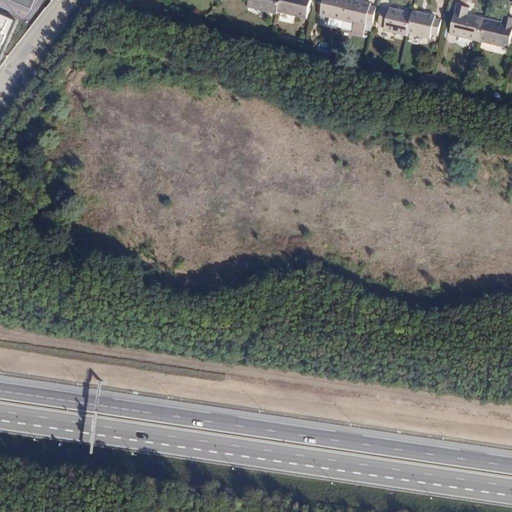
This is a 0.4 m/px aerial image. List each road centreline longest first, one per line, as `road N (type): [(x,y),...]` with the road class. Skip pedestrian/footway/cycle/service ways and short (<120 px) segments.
road 1 (track): [(0,325),(511,406)]
road 2 (motorway): [(0,413),(511,487)]
road 3 (motorway): [(511,467),(0,393)]
